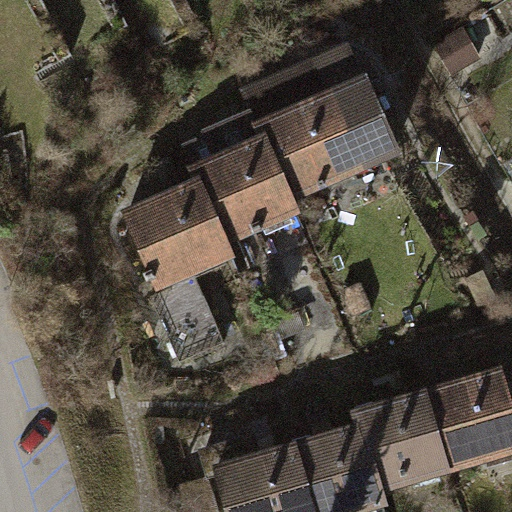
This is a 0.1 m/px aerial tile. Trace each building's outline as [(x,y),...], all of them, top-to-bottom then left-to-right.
[(464,30),(451,37),(467,63),(479,55),(464,30)] [(266,129),(298,196),(370,162),(322,59),(249,93),(266,129)] [(201,174),(231,239),(303,206),(298,196),(266,129),(195,162),(201,174)] [(201,174),(121,211),(193,367),(232,349),(198,278),(240,259),(231,239),(201,174)] [(430,384),(456,469),(511,452),(511,392),(503,362),(430,384)] [(364,420),(385,490),(456,469),(430,384),(360,405),(364,420)] [(295,440),(316,511),(364,511),(390,505),(385,490),(364,420),(295,440)] [(212,465),(226,511),(316,511),(295,440),(212,465)]
